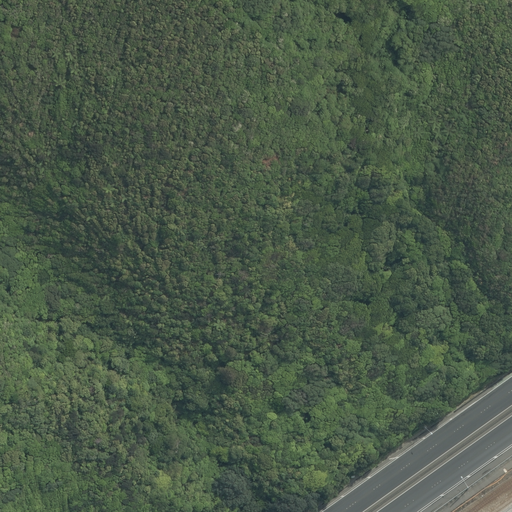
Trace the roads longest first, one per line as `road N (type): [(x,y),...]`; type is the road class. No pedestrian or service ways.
road 1 (trunk): [(367,511),(511,401)]
road 2 (trunk): [(511,430),(402,511)]
